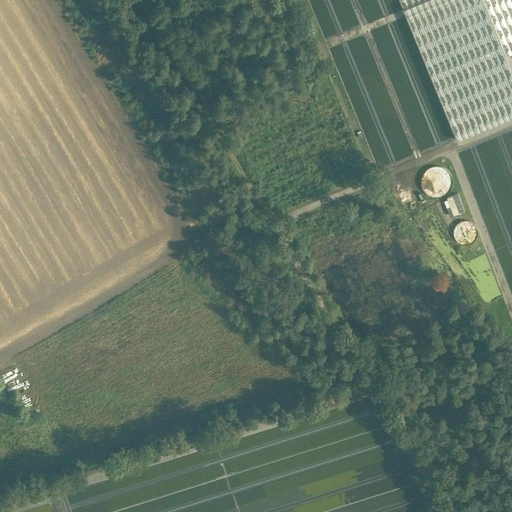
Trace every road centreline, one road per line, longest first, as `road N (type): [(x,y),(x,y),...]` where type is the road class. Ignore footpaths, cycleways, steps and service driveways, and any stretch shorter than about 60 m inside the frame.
road 1 (track): [(450,511),(136,0)]
road 2 (track): [(399,167),(355,0)]
road 3 (track): [(399,167),(272,223)]
